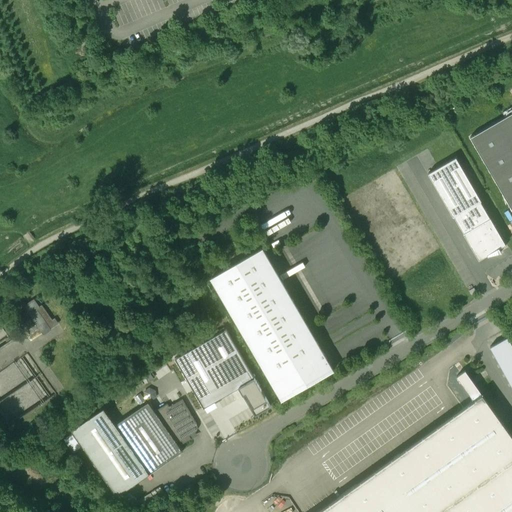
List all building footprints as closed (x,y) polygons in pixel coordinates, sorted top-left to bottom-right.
[(511,112),(470,137),(511,210),(511,112)] [(481,200),(455,157),(427,173),(453,217),(454,216),(463,233),(478,260),(487,254),(488,256),(501,252),(498,248),(505,244),(490,217),(489,217),(480,201),(481,200)] [(333,370),(262,248),(210,278),(281,400),(333,370)] [(49,330),(35,309),(39,306),(34,299),(24,305),(42,334),(49,330)] [(0,323),(0,349),(12,341),(0,323)] [(175,358),(203,407),(238,387),(255,415),(271,406),(226,328),(175,358)] [(511,346),(507,337),(489,347),(511,387),(511,346)] [(27,354),(0,372),(0,416),(8,428),(56,395),(27,354)] [(473,400),(316,511),(511,511),(511,436),(465,370),(456,376),(473,400)] [(151,401),(158,393),(149,385),(142,394),(151,401)] [(167,403),(154,411),(148,402),(115,425),(149,475),(182,452),(177,443),(181,441),(183,444),(191,439),(190,438),(194,435),(193,433),(196,431),(197,429),(197,426),(197,424),(182,399),(169,406),(167,403)] [(115,425),(103,409),(71,432),(72,434),(63,440),(73,454),(82,448),(116,497),(149,475),(115,425)]
